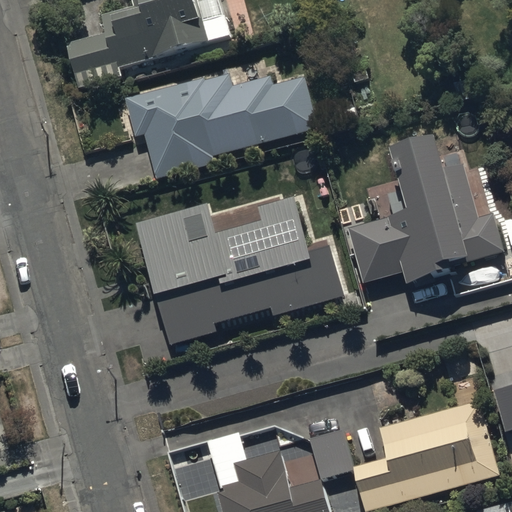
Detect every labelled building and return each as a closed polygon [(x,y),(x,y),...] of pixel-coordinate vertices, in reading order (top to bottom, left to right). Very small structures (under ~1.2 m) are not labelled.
[(119,71),(231,38),(226,19),(205,25),(197,0),(141,0),(144,9),(103,20),(109,38),(69,50),(82,92),(122,81),(119,71)] [(230,69),(124,98),(135,137),(145,135),(157,178),(214,162),(212,155),(318,126),(305,76),(273,84),(271,75),(234,85),(230,69)] [(415,206),(350,226),(366,280),(405,268),(408,280),(506,250),(505,246),(511,243),(511,217),(506,220),(507,223),(501,225),(497,211),(482,216),(461,149),(446,154),(438,130),(395,143),(415,206)] [(211,201),(140,221),(172,341),(218,328),(217,323),(272,307),(274,313),(341,294),(345,311),(361,306),(357,290),(348,292),(333,238),(311,244),(297,193),(215,216),(211,201)] [(511,385),(494,390),(507,435),(511,433),(511,385)] [(369,509),(503,473),(482,398),(383,425),(391,455),(357,464),(369,509)] [(345,428),(312,437),(323,477),(356,468),(345,428)] [(224,492),(217,494),(222,511),(329,511),(320,481),(292,489),(281,450),(234,464),(239,481),(222,486),(224,492)] [(511,511),(511,499),(478,509),(478,511),(511,511)]
